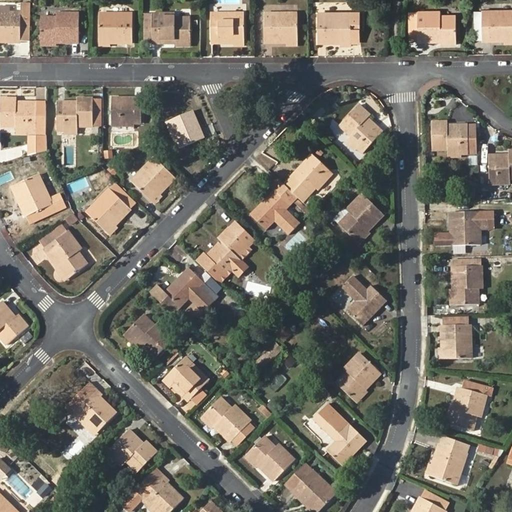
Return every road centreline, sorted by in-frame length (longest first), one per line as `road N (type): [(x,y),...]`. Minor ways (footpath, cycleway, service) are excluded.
road 1 (residential): [(405,71),(416,359),(406,420),(367,511)]
road 2 (residential): [(71,327),(304,88),(305,73)]
road 3 (residential): [(0,72),(305,73)]
road 4 (residential): [(71,327),(262,511)]
